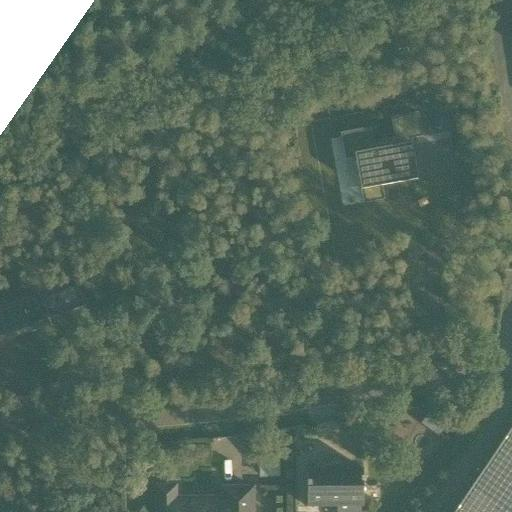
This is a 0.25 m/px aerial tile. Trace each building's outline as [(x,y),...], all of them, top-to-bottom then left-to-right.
[(406,122),(410,147),(370,155),(378,198),(439,187),(427,119),(406,122)] [(310,260),(346,256),(341,215),(305,220),(310,260)] [(85,293),(125,292),(124,263),(84,264),(85,293)] [(58,331),(48,300),(0,315),(0,324),(8,348),(58,331)] [(422,424),(437,436),(444,426),(429,415),(422,424)] [(361,452),(392,452),(392,429),(361,429),(361,452)] [(296,484),(295,457),(273,458),(274,485),(296,484)] [(306,507),(362,507),(362,469),(344,469),(344,467),(324,468),(323,469),(306,470),(306,507)] [(252,511),(252,489),(222,489),(222,499),(175,499),(175,487),(157,487),(156,511),(252,511)]
